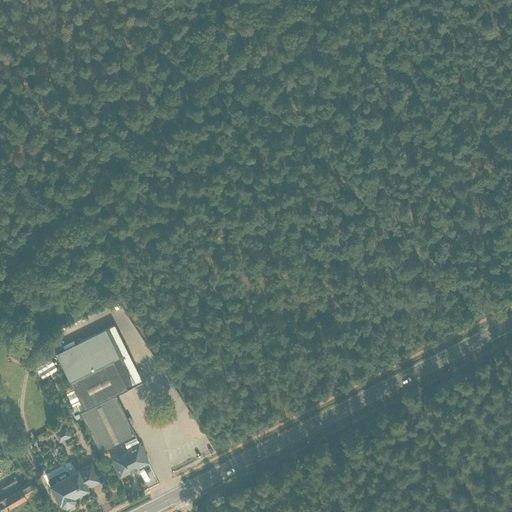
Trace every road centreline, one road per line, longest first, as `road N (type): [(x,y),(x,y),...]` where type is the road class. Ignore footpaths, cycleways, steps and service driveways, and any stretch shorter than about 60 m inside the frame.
road 1 (secondary): [(176,495),(511,324)]
road 2 (track): [(221,65),(0,283)]
road 3 (track): [(349,187),(489,318)]
road 4 (track): [(258,102),(349,187)]
